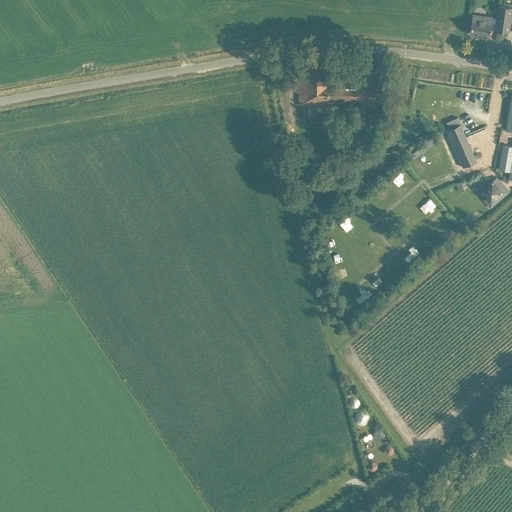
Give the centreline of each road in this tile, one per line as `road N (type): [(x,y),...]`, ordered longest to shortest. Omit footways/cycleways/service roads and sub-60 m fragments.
road 1 (unclassified): [(511,67),(321,49),(0,101)]
road 2 (unclassified): [(419,511),(511,407)]
